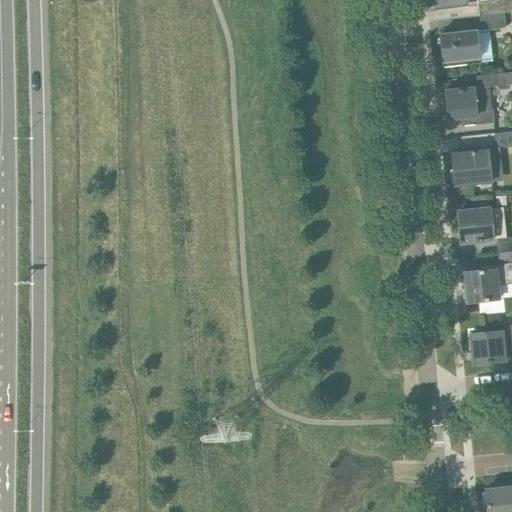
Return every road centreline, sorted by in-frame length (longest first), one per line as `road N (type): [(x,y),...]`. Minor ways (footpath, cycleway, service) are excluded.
road 1 (primary): [(37,511),(36,0)]
road 2 (residential): [(430,390),(390,0)]
road 3 (primary): [(0,58),(0,257)]
